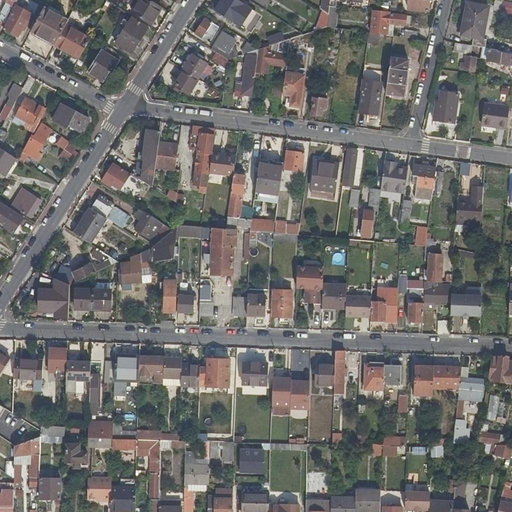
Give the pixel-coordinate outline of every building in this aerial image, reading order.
[(2,0),(6,2),(0,12),(0,28),(15,0),(2,0)] [(160,6),(150,0),(137,0),(131,10),(150,22),(160,6)] [(251,9),(236,0),(220,0),(215,9),(240,25),(251,9)] [(329,0),(320,0),(319,9),(321,11),(328,15),(329,6),(329,0)] [(425,0),(406,0),(406,9),(426,9),(425,0)] [(511,0),(500,0),(500,6),(499,11),(511,12),(511,0)] [(470,36),(469,44),(479,45),(481,46),(483,46),(484,38),(480,37),(487,6),(467,2),(465,14),(464,13),(459,34),(470,36)] [(336,6),(329,6),(328,15),(327,26),(329,26),(336,27),(338,7),(336,6)] [(42,7),(30,30),(54,43),(64,24),(66,20),(42,7)] [(251,9),(240,25),(245,29),(255,12),(251,9)] [(373,10),(370,32),(374,33),(383,34),(385,22),(402,25),(402,22),(407,23),(409,15),(373,10)] [(327,26),(328,15),(321,11),(314,30),(327,26)] [(25,19),(11,12),(3,28),(17,36),(25,19)] [(115,41),(130,51),(147,25),(131,15),(129,18),(124,15),(120,22),(125,25),(115,41)] [(218,26),(205,17),(194,33),(201,37),(204,32),(207,34),(210,30),(214,33),(218,26)] [(64,24),(54,43),(78,56),(88,37),(64,24)] [(336,27),(329,26),(328,34),(339,36),(340,35),(341,28),(336,27)] [(404,28),(402,37),(415,39),(416,30),(404,28)] [(220,29),(209,47),(215,51),(226,58),(240,53),(232,43),(233,37),(220,29)] [(301,34),(287,38),(286,49),(304,43),(304,47),(312,48),(314,30),(301,34)] [(370,32),(367,32),(365,42),(373,43),(374,33),(370,32)] [(258,48),(256,48),(256,55),(253,71),(265,73),(266,63),(284,65),(284,63),(286,49),(287,38),(276,42),(275,53),(268,52),(269,44),(258,48)] [(247,51),(256,48),(244,40),(240,47),(247,51)] [(466,43),(454,41),(453,47),(465,49),(466,43)] [(483,46),(481,46),(479,56),(484,57),(484,59),(511,64),(511,53),(506,52),(506,50),(483,46)] [(117,58),(100,48),(87,70),(103,80),(117,58)] [(226,58),(215,51),(211,57),(225,66),(226,58)] [(191,54),(182,68),(195,77),(204,62),(191,54)] [(253,71),(256,55),(247,54),(244,79),(237,78),(235,94),(242,95),(243,92),(251,93),(253,71)] [(459,63),(458,68),(473,70),(474,57),(464,56),(463,63),(459,63)] [(389,58),(384,93),(401,96),(406,60),(389,58)] [(303,65),(284,63),(284,65),(283,70),(302,73),(303,65)] [(195,77),(182,68),(172,85),(186,93),(196,77),(195,77)] [(302,73),(283,70),(282,83),(280,98),(279,101),(298,104),(302,73)] [(357,101),(356,110),(376,113),(381,80),(360,77),(357,101)] [(280,98),(282,83),(271,82),(269,96),(280,98)] [(1,104),(9,108),(20,87),(12,83),(1,104)] [(323,90),(313,88),(309,112),(320,114),(321,108),(325,108),(326,97),(322,96),(323,90)] [(452,121),(457,93),(440,90),(438,100),(434,100),(431,118),(452,121)] [(14,114),(35,125),(38,120),(45,107),(35,102),(33,105),(27,102),(29,98),(24,95),(14,114)] [(505,126),(508,104),(484,101),(481,123),(505,126)] [(87,118),(60,103),(51,120),(65,128),(68,123),(81,131),(87,118)] [(49,127),(40,121),(24,151),(33,156),(49,127)] [(214,126),(192,123),(190,139),(198,140),(197,148),(193,182),(199,183),(198,189),(204,190),(207,169),(210,150),(214,126)] [(138,177),(150,185),(158,130),(144,128),(141,151),(136,150),(135,157),(140,158),(138,177)] [(10,139),(0,133),(0,147),(4,150),(10,139)] [(64,149),(60,156),(71,163),(80,148),(61,137),(56,144),(64,149)] [(157,138),(154,164),(174,166),(177,141),(157,138)] [(198,140),(190,139),(189,147),(197,148),(198,140)] [(4,150),(0,147),(0,169),(4,172),(14,156),(4,150)] [(356,149),(345,148),(341,175),(352,177),(356,149)] [(286,149),(283,168),(296,169),(297,161),(302,162),(303,152),(286,149)] [(210,150),(207,169),(232,173),(233,168),(235,154),(210,150)] [(257,159),(255,174),(272,176),(274,162),(257,159)] [(333,190),(337,165),(322,162),(323,160),(313,159),(309,186),(333,190)] [(381,159),(377,188),(402,192),(406,166),(393,164),(393,160),(381,159)] [(130,172),(121,167),(112,162),(100,180),(109,186),(111,183),(119,188),(130,172)] [(419,192),(430,193),(431,183),(433,169),(433,165),(413,163),(412,173),(417,173),(416,184),(420,185),(419,192)] [(462,166),(461,175),(470,176),(471,166),(462,166)] [(232,173),(225,214),(237,216),(239,204),(244,170),(233,168),(232,173)] [(433,169),(431,183),(439,184),(440,170),(433,169)] [(456,197),(454,216),(477,218),(481,186),(470,185),(469,198),(456,197)] [(40,199),(21,187),(11,203),(22,209),(21,211),(29,216),(40,199)] [(370,216),(374,216),(375,205),(377,188),(369,187),(366,209),(361,209),(358,233),(368,235),(370,216)] [(350,205),(356,206),(358,189),(350,188),(348,205),(350,205)] [(167,196),(174,201),(175,193),(170,190),(167,196)] [(105,214),(104,215),(107,216),(121,225),(127,215),(111,205),(113,202),(99,193),(91,206),(105,214)] [(409,199),(401,198),(400,207),(397,222),(426,226),(427,220),(407,217),(409,199)] [(251,205),(239,204),(237,216),(249,218),(251,205)] [(104,215),(89,205),(73,232),(90,243),(107,216),(104,215)] [(23,214),(13,208),(3,223),(14,229),(23,214)] [(155,242),(171,227),(163,222),(145,211),(134,228),(155,242)] [(225,214),(224,226),(235,227),(236,223),(248,224),(249,218),(237,216),(225,214)] [(163,222),(171,227),(175,224),(166,218),(163,222)] [(150,245),(149,259),(170,256),(170,259),(176,259),(177,222),(175,224),(171,227),(155,242),(154,243),(150,244),(150,245)] [(273,223),(272,230),(295,232),(296,229),(284,228),(284,223),(273,223)] [(224,226),(201,224),(201,234),(210,234),(209,244),(211,244),(211,250),(204,250),(204,260),(211,260),(211,273),(231,273),(232,245),(234,245),(235,227),(224,226)] [(295,232),(272,230),(272,239),(296,241),(296,232),(295,232)] [(415,247),(423,248),(425,237),(425,235),(417,235),(415,247)] [(423,273),(423,278),(438,278),(439,255),(430,255),(431,243),(428,243),(428,237),(425,237),(423,248),(423,250),(423,266),(426,266),(426,274),(423,273)] [(122,256),(118,258),(121,288),(130,287),(129,281),(146,280),(145,259),(149,259),(150,245),(128,253),(129,258),(126,259),(125,257),(122,257),(122,256)] [(452,247),(452,252),(473,259),(473,254),(452,247)] [(110,255),(99,248),(95,254),(104,259),(93,264),(92,261),(69,272),(73,280),(116,259),(110,255)] [(303,262),(295,262),(295,284),(307,284),(322,284),(322,282),(322,263),(312,263),(312,260),(303,259),(303,262)] [(176,299),(176,271),(162,271),(161,278),(163,278),(163,298),(176,299)] [(55,277),(69,282),(70,279),(56,273),(55,277)] [(69,287),(69,282),(55,277),(53,282),(63,286),(64,288),(43,288),(43,308),(55,309),(55,315),(67,315),(68,287),(69,287)] [(423,279),(423,288),(423,289),(425,288),(424,307),(433,308),(434,301),(438,301),(438,299),(448,299),(448,283),(432,283),(432,280),(423,279)] [(345,283),(322,282),(322,284),(321,298),(321,306),(345,306),(345,283)] [(210,283),(200,283),(199,314),(213,315),(213,295),(210,295),(210,283)] [(321,298),(322,284),(307,284),(307,298),(321,298)] [(110,287),(75,286),(74,307),(109,308),(110,287)] [(370,314),(370,318),(396,319),(396,288),(380,287),(380,300),(370,300),(370,314)] [(292,291),(273,290),(273,317),(291,318),(292,291)] [(246,296),(245,313),(263,313),(263,292),(246,292),(246,296)] [(451,292),(450,313),(463,313),(467,313),(480,313),(480,293),(451,292)] [(188,293),(177,293),(177,311),(193,311),(193,297),(188,297),(188,293)] [(346,314),(370,314),(370,300),(370,294),(346,294),(346,314)] [(232,315),(245,316),(245,313),(246,296),(233,295),(232,315)] [(175,311),(176,299),(163,298),(162,311),(175,311)] [(422,321),(422,301),(408,301),(408,321),(422,321)] [(103,341),(90,340),(89,354),(102,354),(103,341)] [(55,373),(66,373),(66,362),(65,362),(65,347),(55,346),(55,351),(47,351),(47,370),(55,371),(55,373)] [(343,349),(333,349),(333,364),(333,382),(342,382),(343,349)] [(10,357),(0,350),(0,372),(10,357)] [(139,355),(114,355),(113,380),(138,380),(138,371),(139,355)] [(139,355),(138,371),(148,371),(148,375),(153,375),(153,381),(162,382),(163,357),(163,356),(139,355)] [(506,355),(490,355),(486,378),(508,381),(511,360),(506,359),(506,355)] [(42,388),(42,362),(36,361),(37,358),(13,357),(13,375),(34,375),(34,388),(42,388)] [(182,358),(163,357),(162,382),(162,383),(181,383),(182,363),(182,358)] [(227,357),(207,357),(207,385),(227,385),(227,357)] [(89,379),(89,361),(78,361),(66,360),(66,362),(66,373),(66,379),(89,379)] [(265,362),(242,361),(241,383),(265,383),(265,362)] [(468,362),(460,362),(459,366),(458,376),(467,377),(468,362)] [(198,364),(182,363),(181,383),(181,384),(198,384),(198,364)] [(383,383),(383,364),(364,363),(363,388),(382,388),(383,383)] [(333,382),(333,364),(315,364),(314,383),(333,383),(333,382)] [(399,364),(383,364),(383,383),(398,383),(399,364)] [(431,386),(432,365),(414,364),(413,393),(431,394),(431,386)] [(459,366),(432,365),(431,386),(457,388),(458,376),(459,366)] [(282,378),(271,377),(271,405),(290,405),(290,376),(290,373),(282,373),(282,378)] [(298,376),(290,376),(290,405),(290,407),(308,408),(308,380),(298,380),(298,376)] [(467,377),(458,376),(457,388),(455,415),(461,415),(463,392),(465,392),(465,393),(481,394),(482,378),(467,377)] [(406,410),(407,393),(398,392),(398,410),(406,410)] [(488,420),(497,421),(499,395),(490,395),(488,420)] [(506,419),(510,404),(501,402),(497,417),(506,419)] [(13,410),(1,403),(0,404),(0,408),(8,414),(5,418),(18,425),(23,416),(13,410)] [(48,420),(41,420),(40,427),(40,435),(64,436),(65,426),(48,425),(48,420)] [(104,437),(112,437),(112,429),(112,421),(94,420),(94,432),(104,432),(104,437)] [(148,438),(161,439),(161,421),(148,420),(148,438)] [(0,435),(10,442),(14,444),(40,435),(40,427),(39,426),(12,432),(0,424),(0,435)] [(112,429),(112,437),(136,438),(137,430),(112,429)] [(478,429),(476,442),(486,442),(497,442),(499,442),(499,432),(478,429)] [(343,446),(343,434),(334,433),(334,446),(343,446)] [(40,435),(14,444),(13,451),(13,452),(31,453),(31,446),(40,447),(40,441),(40,435)] [(381,436),(381,444),(400,445),(400,436),(381,436)] [(104,437),(91,437),(90,445),(90,454),(111,455),(111,447),(112,437),(104,437)] [(136,438),(112,437),(111,447),(121,448),(121,452),(128,452),(128,448),(136,448),(136,446),(136,438)] [(430,437),(429,446),(443,443),(443,438),(430,437)] [(148,438),(136,438),(136,446),(152,446),(151,471),(161,471),(161,444),(161,439),(148,438)] [(79,441),(66,440),(66,459),(74,459),(74,464),(81,464),(81,459),(87,459),(87,449),(79,449),(79,441)] [(233,456),(234,441),(225,440),(224,456),(233,456)] [(511,442),(499,442),(497,442),(494,457),(509,457),(511,443),(511,442)] [(381,444),(355,444),(355,454),(374,455),(374,458),(381,458),(381,444)] [(267,474),(268,449),(240,448),(239,473),(267,474)] [(197,453),(185,453),(182,511),(191,511),(192,489),(188,489),(188,482),(207,482),(208,464),(196,464),(197,453)] [(39,485),(40,461),(29,461),(28,485),(39,485)] [(450,511),(468,511),(470,504),(464,504),(465,498),(464,498),(465,485),(468,485),(469,475),(454,474),(452,500),(450,511)] [(60,477),(42,476),(42,496),(59,497),(60,477)] [(87,476),(87,497),(97,498),(102,498),(102,501),(110,501),(111,485),(111,476),(90,476),(87,476)] [(413,487),(429,487),(429,479),(413,478),(413,487)] [(13,482),(0,481),(0,484),(2,485),(1,496),(0,495),(0,505),(10,505),(10,485),(13,485),(13,482)] [(110,501),(110,507),(135,508),(135,486),(111,485),(110,501)] [(355,495),(355,508),(380,509),(380,486),(355,486),(355,495)] [(159,511),(160,497),(160,487),(152,487),(151,511),(159,511)] [(405,487),(405,505),(413,505),(413,508),(422,508),(422,505),(429,505),(429,499),(429,487),(413,487),(405,487)] [(242,510),(269,510),(269,503),(269,490),(242,490),(242,510)] [(231,511),(232,494),(216,494),(215,511),(231,511)] [(331,495),(330,511),(354,511),(355,508),(355,495),(331,495)] [(511,511),(511,499),(499,496),(495,511),(511,511)] [(166,497),(160,497),(159,511),(178,511),(179,504),(166,504),(166,497)] [(428,511),(450,511),(452,500),(429,499),(429,505),(428,511)] [(47,501),(39,502),(39,511),(47,511),(47,501)] [(269,510),(268,511),(300,511),(300,504),(269,503),(269,510)]
